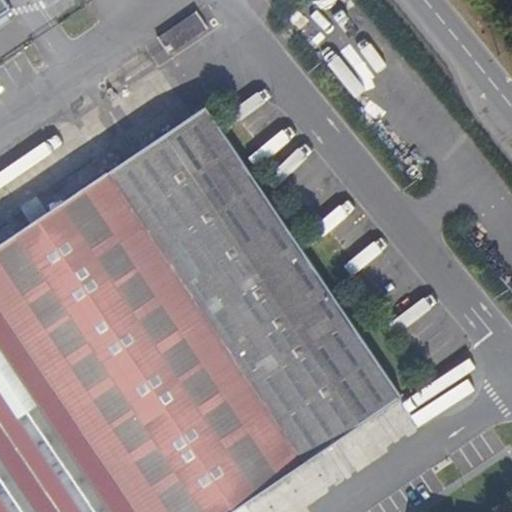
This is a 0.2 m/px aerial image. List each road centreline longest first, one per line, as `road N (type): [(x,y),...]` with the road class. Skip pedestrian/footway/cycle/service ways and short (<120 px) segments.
road 1 (unclassified): [(220,0),(511,361)]
road 2 (unclassified): [(511,388),(332,511)]
road 3 (unclassified): [(0,126),(168,0)]
road 4 (secondary): [(511,108),(423,0)]
